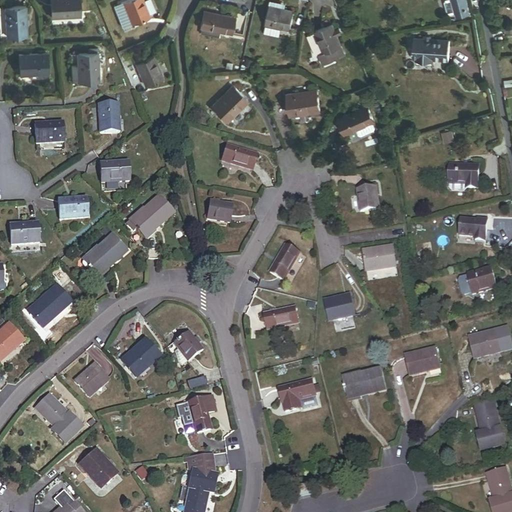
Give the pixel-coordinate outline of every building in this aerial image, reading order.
[(79,0),(50,0),(52,17),(80,15),(79,0)] [(142,0),(128,0),(123,2),(132,24),(150,17),(143,0),(142,0)] [(468,12),(464,0),(444,0),(444,1),(447,11),(449,13),(456,11),(456,14),(468,12)] [(132,24),(123,2),(116,5),(125,27),(132,24)] [(26,35),(25,7),(5,8),(6,36),(26,35)] [(285,10),(270,7),(266,24),(282,27),(290,29),(294,12),(285,10)] [(204,12),(201,27),(219,30),(231,33),(234,18),(222,16),(204,12)] [(282,27),(266,24),(264,32),(280,36),(282,27)] [(326,28),(315,32),(324,52),(324,53),(335,49),(342,46),(337,36),(334,29),(333,25),(326,28)] [(511,25),(502,27),(503,35),(511,33),(511,25)] [(201,27),(200,34),(217,37),(219,30),(201,27)] [(426,39),(413,39),(412,58),(416,58),(416,61),(432,62),(432,60),(448,60),(449,40),(431,40),(426,39)] [(324,52),(318,54),(322,64),(338,57),(335,49),(324,53),(324,52)] [(99,81),(97,52),(77,53),(78,63),(72,63),(72,81),(78,81),(99,81)] [(18,55),(19,75),(47,74),(46,53),(18,55)] [(157,64),(154,56),(136,64),(145,86),(163,78),(157,64)] [(246,58),(244,65),(250,67),(253,60),(246,58)] [(511,79),(503,81),(504,87),(511,86),(511,79)] [(247,102),(232,86),(223,95),(224,96),(218,101),(217,100),(211,106),(227,122),(247,102)] [(288,95),(291,116),(320,111),(317,90),(288,95)] [(120,133),(118,105),(97,106),(99,133),(99,134),(120,133)] [(339,120),(346,134),(357,130),(374,123),(367,108),(339,120)] [(375,126),(374,123),(357,130),(359,133),(362,135),(374,129),(375,126)] [(62,124),(35,125),(35,145),(36,145),(62,144),(62,124)] [(252,171),(256,156),(227,147),(223,162),(252,171)] [(127,163),(100,164),(101,184),(124,182),(129,182),(127,163)] [(450,167),(449,185),(450,185),(466,186),(466,189),(478,190),(479,168),(450,167)] [(101,184),(101,193),(125,192),(124,182),(101,184)] [(379,210),(376,188),(358,190),(361,213),(379,210)] [(159,198),(130,223),(137,231),(143,238),(153,230),(152,228),(157,224),(158,225),(172,213),(159,198)] [(86,199),(58,201),(60,221),(87,219),(86,199)] [(232,206),(210,202),(207,219),(229,223),(232,206)] [(478,222),(461,221),(459,237),(476,238),(476,242),(485,242),(487,221),(478,220),(478,222)] [(137,231),(130,223),(127,225),(134,234),(137,231)] [(38,225),(9,226),(10,246),(38,245),(38,225)] [(153,230),(143,238),(145,240),(150,236),(154,232),(153,230)] [(112,236),(83,261),(88,267),(96,276),(106,268),(105,267),(110,262),(111,263),(125,252),(112,236)] [(38,245),(10,246),(10,254),(39,253),(38,245)] [(287,247),(271,274),(283,281),(299,255),(287,247)] [(393,247),(363,252),(366,272),(396,268),(393,247)] [(106,268),(96,276),(98,279),(103,274),(108,270),(106,268)] [(468,275),(473,296),(497,290),(492,269),(468,275)] [(57,286),(28,311),(42,329),(58,315),(72,303),(57,286)] [(350,297),(325,302),(330,322),(355,316),(350,297)] [(295,309),(265,315),(268,330),(298,325),(295,309)] [(0,362),(11,353),(23,342),(9,325),(0,332),(0,362)] [(495,332),(469,338),(475,359),(482,358),(491,355),(491,353),(499,351),(495,332)] [(189,333),(174,344),(179,350),(188,362),(194,357),(202,351),(198,345),(193,339),(189,333)] [(122,362),(136,379),(160,357),(146,341),(142,345),(122,362)] [(435,349),(406,356),(411,376),(422,373),(440,369),(435,349)] [(188,362),(179,350),(176,352),(180,362),(183,366),(188,362)] [(89,370),(75,382),(89,398),(108,381),(95,366),(89,370)] [(381,370),(344,380),(348,399),(361,396),(360,394),(367,393),(368,394),(386,389),(381,370)] [(203,377),(188,381),(190,389),(204,385),(203,377)] [(312,382),(279,390),(281,398),(283,404),(284,404),(286,413),(296,410),(294,402),(298,401),(316,396),(312,382)] [(81,428),(50,397),(43,403),(36,410),(55,429),(52,432),(65,444),(81,428)] [(216,414),(212,398),(203,400),(207,416),(216,414)] [(207,416),(203,400),(188,404),(192,423),(195,435),(210,431),(209,425),(207,416)] [(498,428),(493,403),(475,406),(479,423),(481,434),(477,435),(481,451),(503,446),(499,428),(498,428)] [(188,404),(179,406),(181,416),(184,415),(186,424),(192,423),(188,404)] [(97,451),(80,466),(82,469),(87,475),(90,478),(100,489),(117,474),(97,451)] [(214,477),(212,456),(191,458),(189,459),(190,467),(190,472),(194,472),(190,489),(187,501),(185,511),(203,511),(208,493),(212,494),(214,485),(216,477),(214,477)] [(136,473),(142,481),(147,477),(142,469),(136,473)] [(511,511),(511,495),(511,496),(505,471),(487,475),(490,486),(494,501),(491,502),(493,511),(511,511)] [(309,485),(299,487),(301,496),(311,494),(309,485)] [(190,489),(184,488),(182,499),(187,501),(190,489)] [(81,511),(64,491),(53,501),(60,509),(56,511),(81,511)]
